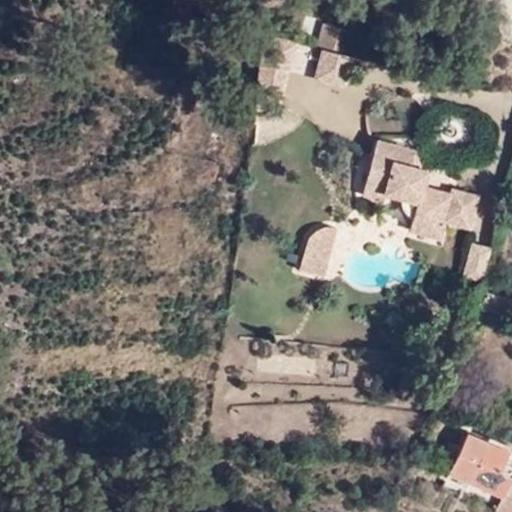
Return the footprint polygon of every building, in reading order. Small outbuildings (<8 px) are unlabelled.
[(329,29),(324,50),(355,57),(360,37),(329,29)] [(261,104),(286,109),(303,47),(269,38),(261,104)] [(359,64),(328,56),(321,85),(352,93),(359,64)] [(380,140),(376,155),(418,167),(422,152),(380,140)] [(430,171),(418,167),(376,155),(365,194),(388,200),(390,194),(407,198),(418,213),(415,230),(446,240),(451,221),(475,227),(484,197),(454,188),(452,194),(426,186),(430,171)] [(318,243),(308,275),(331,280),(341,233),(329,233),(318,243)] [(484,280),(490,244),(469,240),(463,277),(484,280)] [(510,449),(473,433),(455,474),(504,498),(511,477),(509,474),(510,466),(504,464),(510,449)]
